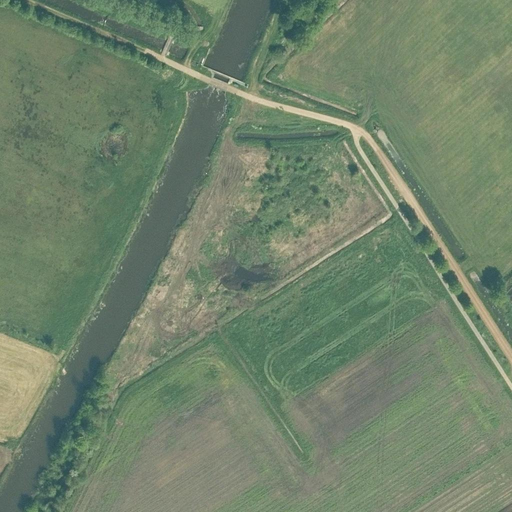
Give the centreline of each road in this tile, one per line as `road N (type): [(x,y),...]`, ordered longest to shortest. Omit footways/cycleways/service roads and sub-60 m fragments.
road 1 (track): [(354,127),(377,149),(511,354)]
road 2 (track): [(160,58),(255,99),(354,127)]
road 3 (track): [(23,0),(160,58)]
